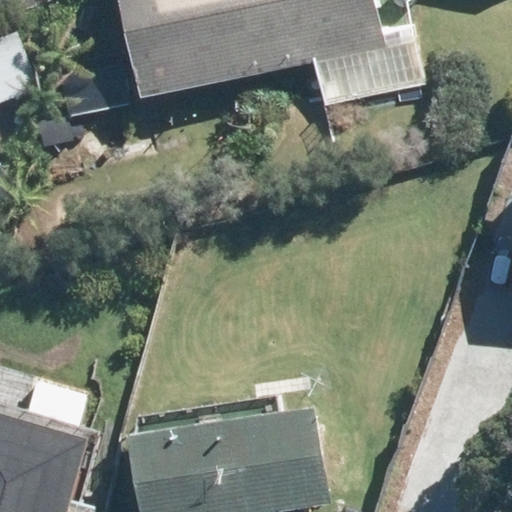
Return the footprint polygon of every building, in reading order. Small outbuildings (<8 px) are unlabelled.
[(0,0),(0,19),(23,11),(19,0),(0,0)] [(103,0),(124,98),(315,59),(323,105),(419,86),(409,41),(365,51),(353,0),(103,0)] [(12,30),(0,33),(0,102),(32,91),(12,30)] [(501,291),(511,291),(511,162),(501,291)] [(0,406),(0,511),(101,511),(85,508),(105,435),(84,431),(94,395),(45,381),(35,416),(0,406)] [(147,423),(149,439),(140,440),(149,511),(336,511),(345,511),(340,481),(357,478),(351,435),(323,439),(320,414),(289,418),(287,402),(147,423)]
